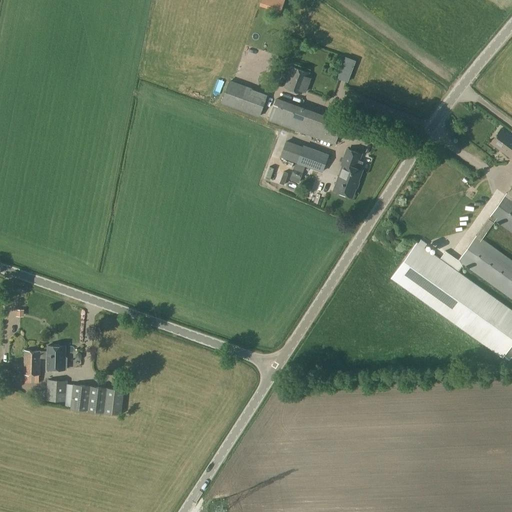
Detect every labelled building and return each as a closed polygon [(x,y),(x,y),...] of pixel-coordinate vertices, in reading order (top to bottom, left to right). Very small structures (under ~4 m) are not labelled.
[(282,2),(276,0),(261,0),(259,6),(279,12),(282,2)] [(348,83),(353,69),(342,64),(337,80),(348,83)] [(303,91),(306,93),(312,79),(309,78),(311,73),(294,66),(285,87),(302,94),(303,91)] [(406,90),(408,83),(397,79),(394,86),(406,90)] [(260,118),(268,94),(229,80),(221,103),(260,118)] [(300,132),(308,109),(277,97),(269,120),(300,132)] [(335,145),(343,122),(308,109),(300,132),(335,145)] [(511,137),(501,129),(490,143),(511,159),(511,158),(511,137)] [(299,163),(323,172),(329,155),(305,146),(299,163)] [(344,164),(335,190),(352,196),(361,170),(355,167),(360,154),(348,149),(342,163),(344,164)] [(300,178),(302,173),(294,169),(292,175),(300,178)] [(511,185),(507,193),(490,217),(476,236),(458,260),(511,298),(511,261),(480,239),(493,219),(511,232),(511,185)] [(427,245),(421,241),(422,240),(421,240),(419,244),(417,243),(391,279),(502,359),(511,345),(511,311),(453,269),(458,261),(446,252),(440,259),(424,248),(427,245)] [(64,367),(65,344),(48,343),(48,348),(41,348),(40,356),(47,356),(47,367),(64,367)] [(40,371),(40,356),(41,348),(41,347),(25,347),(24,371),(25,371),(25,379),(39,379),(39,371),(40,371)] [(46,400),(66,401),(68,381),(47,380),(46,400)] [(118,414),(121,389),(71,384),(68,408),(118,414)]
